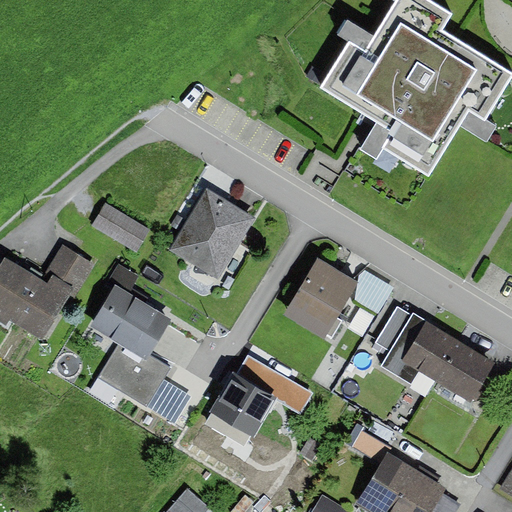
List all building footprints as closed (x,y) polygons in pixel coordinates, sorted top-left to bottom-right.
[(454,9),(438,0),(399,0),(379,36),(348,18),(340,33),(351,40),(323,88),(371,116),(379,120),(363,148),(379,157),(384,149),(432,176),(461,125),(491,142),(503,123),(492,117),(511,82),(511,66),(444,27),(454,9)] [(255,218),(208,189),(170,249),(217,278),(255,218)] [(151,230),(106,204),(93,226),(138,252),(151,230)] [(43,281),(6,259),(0,267),(0,321),(5,324),(11,318),(43,337),(69,294),(73,296),(92,264),(64,247),(43,281)] [(111,251),(102,265),(110,270),(118,255),(111,251)] [(358,282),(318,259),(285,314),(325,337),(358,282)] [(139,277),(119,265),(111,279),(131,291),(139,277)] [(394,287),(365,272),(359,275),(356,299),(379,313),(394,287)] [(119,340),(150,358),(172,320),(115,286),(93,324),(119,340)] [(501,363),(400,305),(379,342),(394,351),(384,367),(410,382),(418,369),(478,403),(501,363)] [(150,358),(119,340),(98,378),(148,405),(168,368),(150,358)] [(278,397),(232,372),(211,410),(256,436),(278,397)] [(372,425),(364,439),(386,452),(394,438),(372,425)] [(322,444),(310,437),(301,454),(313,460),(322,444)] [(447,488),(387,452),(356,504),(368,511),(456,511),(461,505),(444,494),(447,488)] [(511,470),(501,488),(511,494),(511,470)] [(227,511),(196,483),(169,511),(227,511)] [(349,511),(351,511),(323,495),(312,511),(349,511)]
